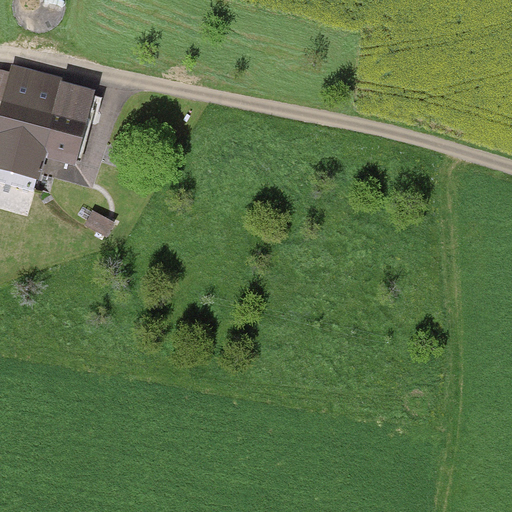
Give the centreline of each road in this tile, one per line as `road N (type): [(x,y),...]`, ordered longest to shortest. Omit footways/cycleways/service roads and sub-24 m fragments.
road 1 (unclassified): [(511,167),(390,132),(0,55)]
road 2 (track): [(445,459),(447,188),(461,153)]
